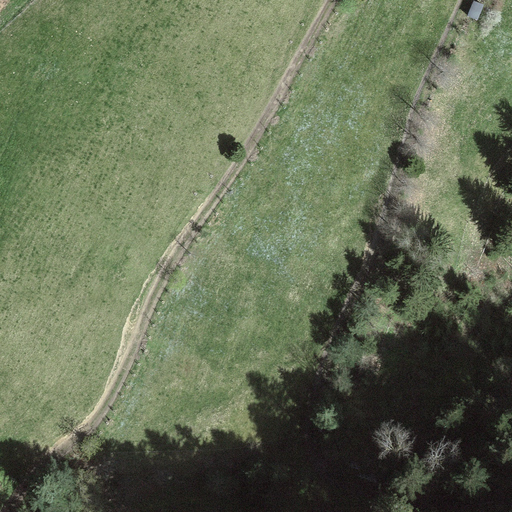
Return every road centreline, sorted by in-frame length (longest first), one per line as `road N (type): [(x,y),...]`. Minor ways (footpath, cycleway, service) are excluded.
road 1 (track): [(511,496),(434,504),(365,494),(333,483),(318,466),(308,428),(390,216),(424,91),(466,0)]
road 2 (track): [(6,511),(101,418),(176,259),(264,125),(332,0)]
